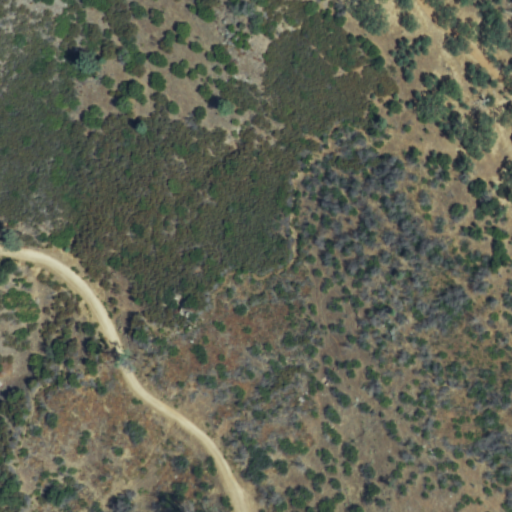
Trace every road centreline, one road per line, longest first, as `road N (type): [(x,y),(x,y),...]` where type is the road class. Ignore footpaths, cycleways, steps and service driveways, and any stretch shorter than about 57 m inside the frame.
road 1 (track): [(235,511),(196,446),(128,386),(87,300),(62,275),(0,252)]
road 2 (track): [(511,81),(450,42),(425,0)]
